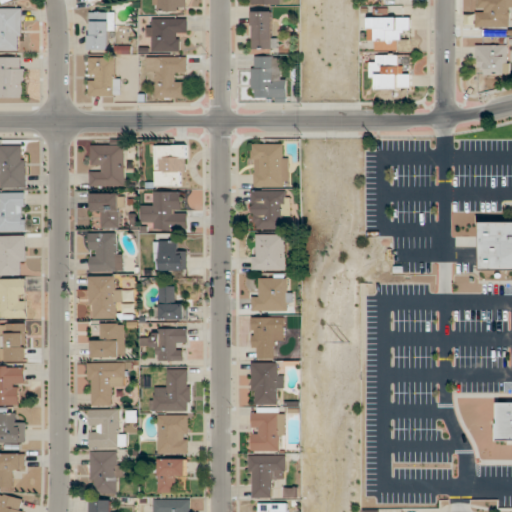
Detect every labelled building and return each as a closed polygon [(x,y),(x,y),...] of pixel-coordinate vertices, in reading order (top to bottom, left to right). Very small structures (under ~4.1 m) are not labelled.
[(157,0),(158,13),(186,13),(186,0),(157,0)] [(511,16),(511,0),(484,0),(484,5),(476,5),(476,27),(508,27),(508,16),(511,16)] [(23,9),(0,8),(0,50),(23,51),(23,9)] [(252,50),(276,50),(276,11),(252,11),(252,50)] [(89,13),(89,51),(114,51),(114,13),(89,13)] [(150,18),(149,52),(178,52),(178,30),(188,30),(188,19),(150,18)] [(402,30),(411,30),(411,18),(370,18),(370,42),(402,42),(402,30)] [(485,75),(510,75),(510,45),(476,45),(476,66),(485,66),(485,75)] [(0,98),(26,99),(26,57),(0,57),(0,98)] [(157,77),(158,98),(188,98),(187,80),(188,80),(188,57),(148,57),(148,77),(157,77)] [(252,57),(252,98),(286,98),(286,57),(252,57)] [(120,97),(120,58),(90,58),(90,97),(120,97)] [(125,187),(125,144),(90,144),(90,187),(125,187)] [(289,144),(252,144),(252,187),(289,187),(289,144)] [(0,178),(2,178),(2,189),(27,189),(27,145),(0,145),(0,178)] [(186,146),(155,146),(155,187),(186,187),(186,146)] [(290,191),(251,191),(251,230),(282,230),(282,219),(290,219),(290,191)] [(26,192),(0,192),(0,231),(26,232),(26,192)] [(188,231),(188,211),(180,211),(180,192),(153,192),(153,203),(142,202),(142,230),(188,231)] [(92,217),(101,217),(101,228),(124,228),(124,194),(92,194),(92,217)] [(511,267),(511,404),(497,405),(498,443),(511,442),(511,219),(482,221),(484,269),(511,267)] [(90,272),(122,272),(122,233),(90,233),(90,272)] [(26,266),(26,235),(0,235),(0,274),(20,275),(20,266),(26,266)] [(252,270),(284,270),(284,235),(252,235),(252,270)] [(156,242),(156,271),(188,271),(188,251),(178,251),(178,242),(156,242)] [(89,276),(90,319),(121,319),(120,276),(89,276)] [(252,313),(290,313),(290,278),(261,278),(261,295),(252,295),(252,313)] [(27,279),(0,279),(0,299),(2,299),(2,319),(27,319),(27,279)] [(177,287),(158,287),(158,319),(188,319),(188,303),(177,303),(177,287)] [(285,317),(253,317),(253,358),(275,358),(275,339),(285,339),(285,317)] [(92,359),(123,359),(123,323),(101,323),(101,338),(92,338),(92,359)] [(2,363),(27,363),(27,324),(2,324),(2,363)] [(158,362),(187,361),(186,328),(155,329),(156,338),(142,339),(142,349),(158,349),(158,362)] [(125,363),(89,363),(89,407),(114,406),(114,386),(125,385),(125,363)] [(253,363),(253,405),(277,405),(277,394),(285,394),(285,372),(277,372),(277,363),(253,363)] [(0,367),(0,406),(19,406),(19,386),(26,386),(26,367),(0,367)] [(192,411),(191,369),(167,370),(167,390),(153,390),(154,412),(192,411)] [(253,452),(285,452),(285,408),(253,408),(253,452)] [(120,433),(120,409),(90,409),(90,448),(126,448),(126,433),(120,433)] [(0,443),(27,443),(27,422),(18,422),(18,413),(0,412),(0,443)] [(158,455),(189,455),(189,415),(158,415),(158,455)] [(122,452),(92,452),(92,485),(101,485),(101,495),(117,495),(117,484),(122,484),(122,452)] [(0,486),(16,487),(16,472),(26,472),(26,454),(0,454),(0,486)] [(249,500),(275,500),(275,479),(287,479),(287,456),(249,456),(249,500)] [(160,459),(160,493),(177,493),(177,480),(188,480),(188,459),(160,459)] [(0,493),(0,511),(24,511),(27,500),(0,493)] [(112,511),(112,500),(91,500),(90,511),(112,511)] [(189,511),(190,500),(154,500),(153,511),(189,511)]
